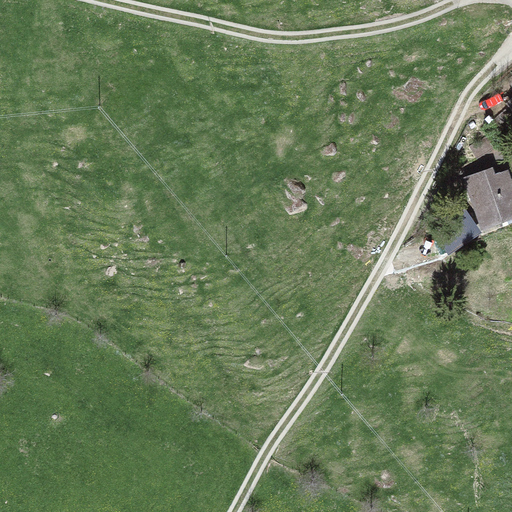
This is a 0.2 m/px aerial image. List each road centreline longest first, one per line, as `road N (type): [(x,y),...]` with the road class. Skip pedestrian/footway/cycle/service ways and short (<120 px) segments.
road 1 (track): [(511,37),(472,86),(354,307),(229,511)]
road 2 (track): [(102,0),(270,38),(371,29),(456,0)]
